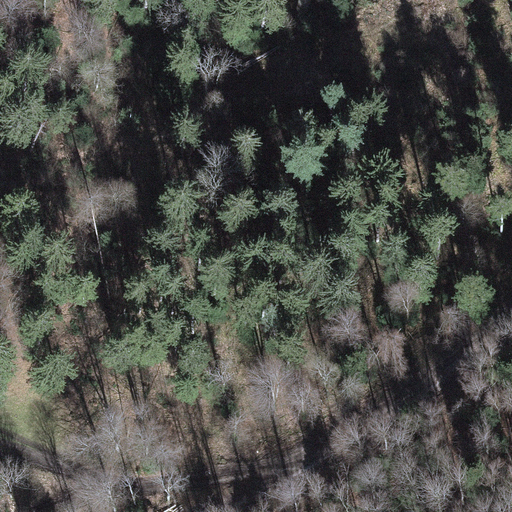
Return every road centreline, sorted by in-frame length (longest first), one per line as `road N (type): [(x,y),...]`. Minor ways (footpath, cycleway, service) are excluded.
road 1 (track): [(218,511),(318,463),(511,320)]
road 2 (track): [(0,456),(144,484),(318,463)]
